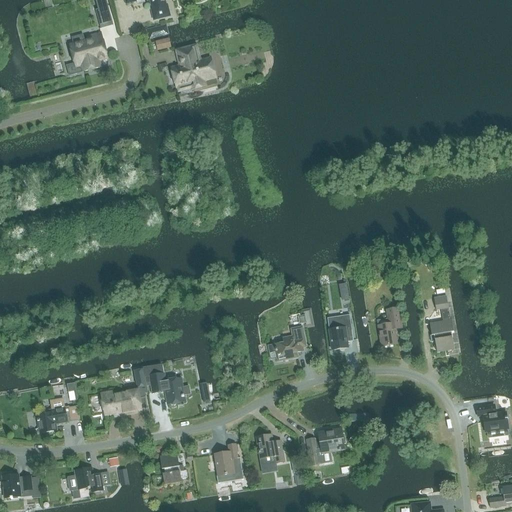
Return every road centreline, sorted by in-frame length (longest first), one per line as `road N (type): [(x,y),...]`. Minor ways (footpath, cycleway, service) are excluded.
road 1 (residential): [(468,511),(451,408),(407,372),(325,378),(214,425),(75,450),(0,448)]
road 2 (residential): [(0,124),(128,87),(134,73),(126,41)]
